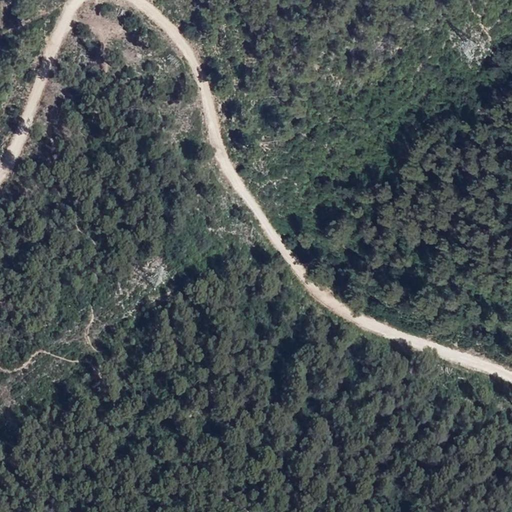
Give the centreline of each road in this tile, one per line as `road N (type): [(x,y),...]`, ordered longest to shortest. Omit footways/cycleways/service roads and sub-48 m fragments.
road 1 (track): [(511,381),(395,341),(323,301),(216,155),(200,83),(175,31),(134,0)]
road 2 (track): [(76,0),(0,171)]
